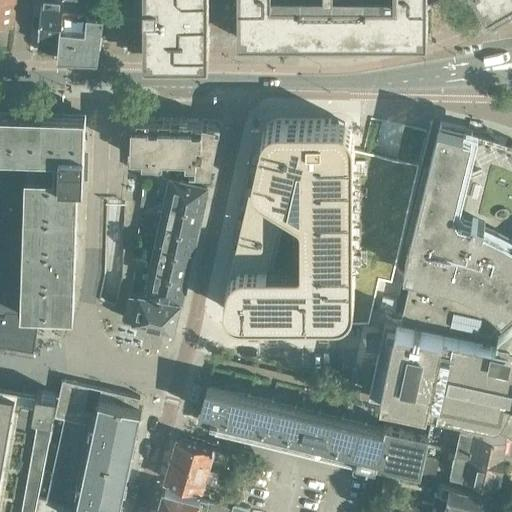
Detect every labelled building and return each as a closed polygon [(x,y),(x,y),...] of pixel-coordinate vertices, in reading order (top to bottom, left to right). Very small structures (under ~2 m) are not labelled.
[(0,0),(0,22),(12,23),(13,23),(15,0),(0,0)] [(41,0),(38,39),(59,41),(63,0),(41,0)] [(104,11),(89,10),(89,0),(63,0),(59,41),(58,51),(58,53),(80,54),(99,54),(104,17),(104,11)] [(144,0),(145,39),(323,38),(334,38),(428,38),(427,0),(144,0)] [(52,309),(74,309),(78,181),(84,181),(85,141),(86,114),(86,110),(0,107),(0,307),(6,307),(6,312),(0,311),(0,341),(34,347),(36,338),(41,309),(52,309)] [(128,146),(128,155),(191,158),(190,168),(211,169),(221,119),(132,116),(131,146),(128,146)] [(249,315),(249,322),(251,322),(331,322),(350,322),(363,322),(369,322),(379,278),(392,281),(396,265),(406,222),(407,216),(419,163),(397,158),(394,157),(375,153),(363,150),(360,150),(355,149),(355,148),(331,148),(331,119),(306,119),(280,119),(279,119),(278,119),(277,119),(276,119),(275,120),(274,120),(273,120),(272,121),(271,121),(270,122),(269,123),(268,123),(267,124),(266,125),(266,126),(265,126),(265,127),(264,128),(263,129),(263,130),(263,131),(263,132),(262,133),(257,154),(236,245),(236,247),(225,294),(225,295),(225,297),(225,299),(225,300),(225,301),(226,302),(226,303),(226,304),(227,306),(228,307),(229,308),(230,309),(231,310),(232,311),(233,312),(235,313),(236,314),(238,314),(239,315),(241,315),(242,315),(249,315)] [(488,133),(441,121),(429,169),(424,168),(406,242),(411,243),(405,267),(414,269),(401,319),(386,316),(376,364),(370,391),(498,418),(501,418),(511,420),(511,140),(510,140),(503,137),(496,135),(488,133)] [(166,199),(203,207),(208,184),(171,176),(166,199)] [(157,189),(145,186),(143,194),(155,196),(157,189)] [(161,221),(198,229),(203,207),(166,199),(161,221)] [(156,244),(193,252),(198,229),(161,221),(156,244)] [(149,233),(139,231),(138,240),(147,242),(149,233)] [(151,266),(188,274),(193,252),(156,244),(151,266)] [(147,259),(137,257),(136,263),(146,265),(147,259)] [(146,289),(183,297),(188,274),(151,266),(146,289)] [(126,305),(123,316),(173,328),(176,317),(176,315),(179,314),(180,309),(178,306),(178,305),(179,305),(180,301),(140,291),(136,308),(126,305)] [(394,307),(397,298),(383,295),(381,304),(394,307)] [(56,310),(0,308),(0,511),(20,511),(47,365),(96,333),(116,307),(108,303),(99,299),(81,323),(51,342),(56,310)] [(36,511),(117,511),(131,449),(140,407),(142,408),(142,407),(138,406),(140,396),(101,387),(99,398),(100,399),(96,414),(83,411),(89,384),(63,378),(59,393),(55,415),(55,416),(64,418),(47,498),(39,496),(39,499),(37,505),(36,511)] [(384,427),(383,427),(273,400),(207,384),(201,410),(204,411),(203,413),(210,415),(208,423),(376,464),(384,427)] [(38,418),(37,425),(52,428),(53,420),(38,418)] [(37,425),(35,433),(50,436),(52,428),(37,425)] [(421,474),(427,445),(429,436),(384,427),(376,464),(421,474)] [(455,451),(503,461),(505,453),(503,452),(507,437),(461,427),(455,451)] [(35,433),(34,439),(49,442),(50,436),(35,433)] [(172,458),(207,468),(211,455),(218,457),(220,449),(180,437),(178,446),(176,445),(172,458)] [(34,439),(33,446),(48,448),(49,442),(34,439)] [(33,446),(32,452),(46,455),(48,448),(33,446)] [(503,461),(455,451),(450,474),(496,484),(500,469),(501,469),(503,461)] [(32,452),(31,458),(45,461),(46,455),(32,452)] [(31,458),(30,465),(44,467),(45,461),(31,458)] [(172,458),(168,471),(170,471),(168,480),(208,491),(210,483),(203,480),(207,468),(172,458)] [(234,476),(245,479),(249,466),(238,463),(234,476)] [(30,465),(29,471),(43,473),(44,467),(30,465)] [(379,470),(375,491),(388,494),(392,473),(379,470)] [(28,476),(28,477),(41,480),(43,473),(29,471),(28,476)] [(245,479),(234,476),(230,490),(241,493),(245,479)] [(28,477),(26,484),(40,486),(41,480),(28,477)] [(432,504),(433,504),(463,511),(485,511),(486,510),(487,510),(487,507),(491,506),(493,499),(490,496),(491,494),(452,484),(451,485),(438,482),(436,493),(435,493),(432,504)] [(26,484),(25,490),(39,492),(40,486),(26,484)] [(159,502),(157,510),(162,511),(226,511),(228,506),(164,487),(159,503),(159,502)] [(25,490),(24,496),(38,499),(39,492),(25,490)] [(24,496),(23,502),(37,505),(38,499),(24,496)] [(23,502),(22,509),(35,511),(37,505),(23,502)] [(234,503),(233,507),(231,511),(248,511),(250,507),(250,508),(250,507),(238,503),(238,504),(234,503)]
